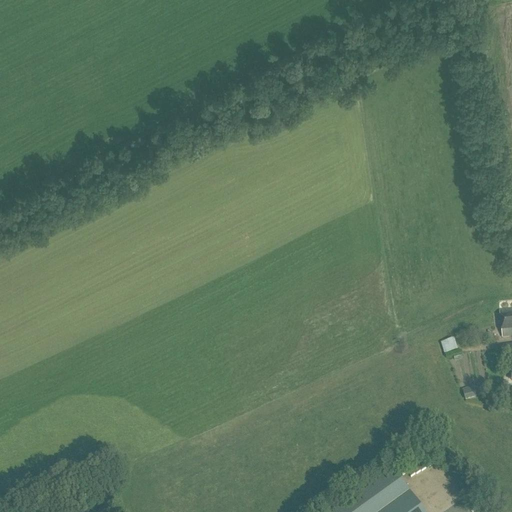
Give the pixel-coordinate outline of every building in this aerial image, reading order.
[(503,338),(511,337),(511,309),(500,311),(503,338)] [(447,349),(458,347),(456,336),(446,337),(447,349)] [(465,401),(477,398),(474,387),(462,391),(465,401)] [(426,469),(426,470),(436,463),(429,453),(420,460),(420,461),(417,462),(410,463),(405,467),(411,478),(416,474),(416,475),(421,471),(422,472),(426,469)] [(340,511),(422,511),(398,478),(395,474),(340,511)] [(94,498),(97,511),(107,511),(111,511),(106,495),(94,498)]
